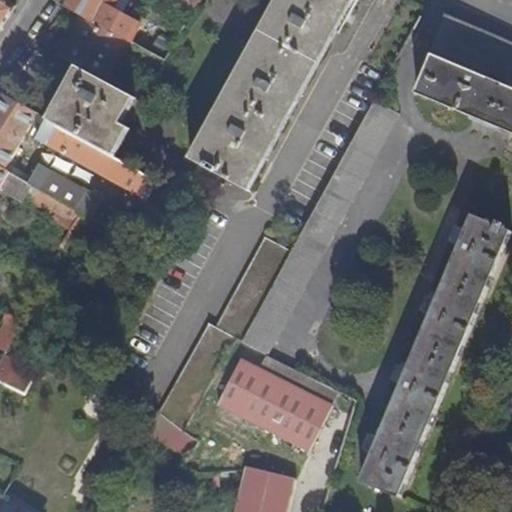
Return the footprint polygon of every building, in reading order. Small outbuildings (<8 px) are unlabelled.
[(11,0),(0,0),(0,30),(17,5),(11,0)] [(117,0),(70,0),(67,6),(87,17),(128,40),(132,42),(141,26),(112,10),(117,0)] [(165,0),(192,15),(200,0),(165,0)] [(274,0),(278,2),(191,161),(250,192),(337,33),(339,34),(358,0),(274,0)] [(437,104),(511,134),(511,42),(477,27),(447,15),(425,62),(429,64),(415,95),(437,104)] [(104,83),(128,40),(87,17),(62,60),(79,69),(104,83)] [(120,126),(136,100),(104,83),(79,69),(48,120),(116,158),(131,132),(120,126)] [(37,140),(147,201),(158,182),(116,158),(48,120),(4,96),(0,101),(0,167),(82,214),(92,219),(103,199),(40,164),(32,178),(10,165),(28,130),(34,121),(44,126),(37,140)] [(242,343),(255,350),(256,350),(258,351),(269,356),(400,117),(375,102),(292,252),(242,343)] [(69,238),(82,214),(0,167),(0,189),(1,188),(23,200),(25,198),(53,214),(47,226),(69,238)] [(401,499),(511,235),(511,233),(474,218),(362,483),(401,499)] [(209,324),(158,413),(174,424),(231,340),(235,343),(241,346),(242,343),(292,252),(265,237),(215,327),(209,324)] [(16,327),(21,319),(6,311),(1,319),(16,327)] [(0,332),(0,348),(6,351),(18,330),(5,322),(0,332)] [(184,430),(235,343),(231,340),(174,424),(184,430)] [(36,374),(3,357),(0,361),(0,377),(27,392),(36,374)] [(222,406),(223,406),(248,363),(244,361),(222,406)] [(335,409),(248,363),(223,406),(312,453),(335,409)] [(145,429),(173,450),(185,432),(184,430),(174,424),(158,413),(155,411),(145,429)] [(185,432),(173,450),(190,461),(201,442),(185,432)] [(291,511),(293,506),(299,482),(268,474),(249,469),(247,469),(237,511),(291,511)] [(221,488),(219,471),(198,473),(194,489),(221,488)]
